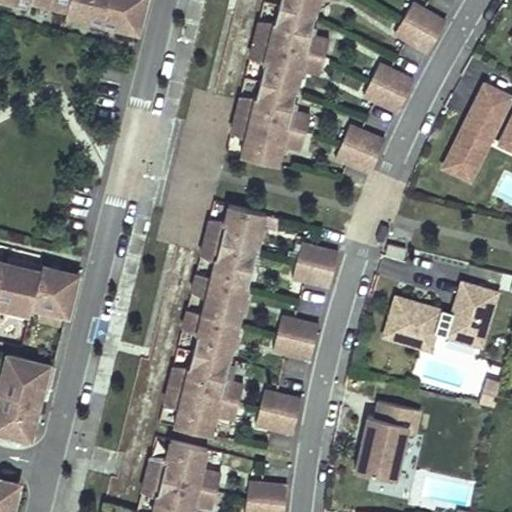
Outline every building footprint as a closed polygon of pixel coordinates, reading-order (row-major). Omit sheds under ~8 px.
[(12,0),(31,4),(32,0),(37,0),(50,3),(68,7),(66,13),(88,18),(89,13),(104,17),(103,22),(121,26),(122,21),(140,25),(146,0),(12,0)] [(279,0),(275,21),(259,21),(250,57),(264,63),(256,97),(241,95),(232,131),(245,138),(241,155),(277,164),(282,143),(302,148),(310,114),(291,109),(301,68),(320,73),(329,39),(310,34),(317,0),(279,0)] [(264,0),(259,21),(275,21),(279,0),(264,0)] [(429,50),(446,20),(413,1),(395,31),(429,50)] [(68,7),(50,3),(49,8),(66,13),(68,7)] [(104,17),(89,13),(88,18),(103,22),(104,17)] [(140,25),(122,21),(121,26),(138,31),(140,25)] [(256,97),(264,63),(250,57),(241,95),(256,97)] [(399,109),(414,78),(380,61),(364,92),(399,109)] [(486,84),(468,118),(482,125),(487,116),(497,122),(510,96),(486,84)] [(445,165),(463,174),(467,167),(474,171),(492,136),(501,140),(499,144),(511,150),(511,96),(510,96),(497,122),(487,116),(482,125),(468,118),(445,165)] [(371,171),(385,139),(349,124),(335,156),(371,171)] [(245,138),(232,131),(227,151),(241,155),(245,138)] [(229,203),(214,200),(210,219),(225,218),(229,203)] [(224,379),(266,212),(229,203),(225,218),(210,219),(201,254),(214,262),(211,276),(196,273),(192,291),(205,298),(202,313),(187,309),(183,327),(197,335),(189,364),(174,364),(165,401),(178,410),(174,424),(211,433),(216,413),(235,418),(244,384),(224,379)] [(338,251),(301,242),(293,276),(330,285),(338,251)] [(404,259),(406,249),(388,244),(385,254),(404,259)] [(214,262),(201,254),(196,273),(211,276),(214,262)] [(15,258),(3,255),(2,261),(13,264),(15,258)] [(0,304),(7,306),(27,311),(30,312),(32,304),(43,307),(63,312),(68,313),(76,279),(75,278),(58,274),(59,269),(15,258),(13,264),(2,261),(0,260),(0,304)] [(77,273),(59,269),(58,274),(75,278),(77,273)] [(470,283),(462,280),(456,299),(464,301),(470,283)] [(396,295),(384,335),(430,349),(436,331),(481,345),(498,292),(470,283),(464,301),(456,299),(450,318),(441,315),(443,309),(396,295)] [(205,298),(192,291),(187,309),(202,313),(205,298)] [(27,311),(7,306),(5,315),(24,320),(27,311)] [(63,312),(43,307),(41,317),(60,322),(63,312)] [(319,324),(281,315),(273,348),(310,358),(319,324)] [(183,327),(174,364),(189,364),(197,335),(183,327)] [(55,366),(8,354),(7,358),(3,378),(0,388),(0,430),(25,437),(26,436),(30,419),(35,420),(41,421),(55,366)] [(301,398),(264,389),(255,423),(293,432),(301,398)] [(421,407),(380,399),(376,415),(369,414),(358,469),(398,478),(408,430),(416,432),(421,407)] [(178,410),(165,401),(160,421),(174,424),(178,410)] [(35,420),(30,419),(26,436),(31,437),(35,420)] [(171,439),(156,435),(151,454),(167,455),(171,439)] [(191,511),(194,502),(213,507),(221,473),(202,468),(207,448),(171,439),(167,455),(151,454),(142,490),(156,497),(152,511),(191,511)] [(17,488),(18,483),(2,478),(0,484),(17,488)] [(0,511),(11,511),(18,488),(17,488),(0,484),(2,478),(0,478),(0,511)] [(284,511),(287,484),(249,480),(245,511),(284,511)] [(152,511),(156,497),(142,490),(137,510),(144,511),(152,511)]
